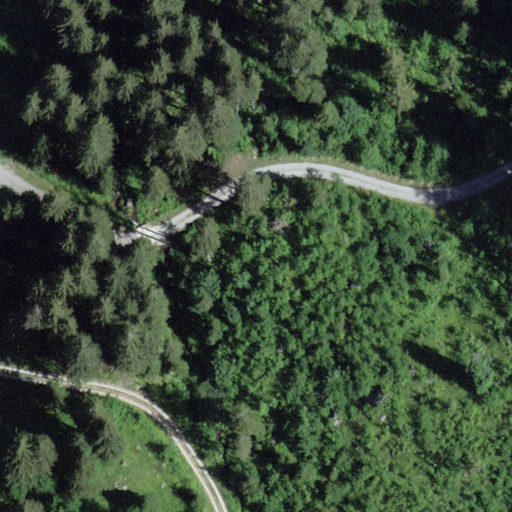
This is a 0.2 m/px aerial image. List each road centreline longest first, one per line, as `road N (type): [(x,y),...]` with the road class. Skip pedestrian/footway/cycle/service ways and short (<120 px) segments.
road 1 (track): [(511,170),(449,198),(423,199),(337,176),(271,173),(144,242),(123,242),(0,177)]
road 2 (track): [(0,372),(139,401),(184,444),(220,511)]
